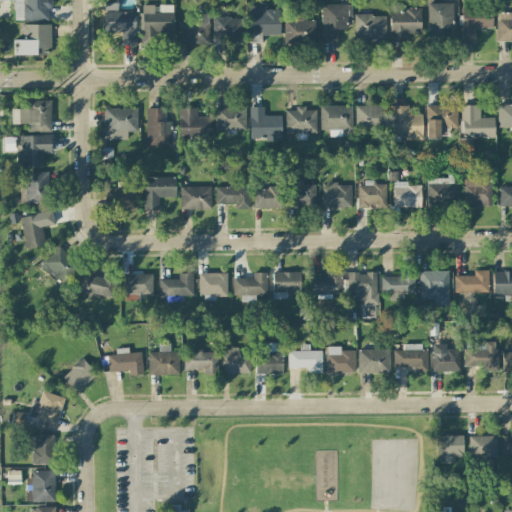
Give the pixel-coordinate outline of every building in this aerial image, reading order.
[(13,0),(14,21),(50,20),(49,0),(0,0),(1,0),(9,0),(13,0)] [(117,10),(116,0),(103,0),(104,11),(117,10)] [(453,3),(428,3),(428,31),(453,31),(453,3)] [(322,4),(321,42),(336,42),(337,30),(347,30),(347,4),(322,4)] [(173,5),(160,5),(160,12),(153,12),(153,5),(139,6),(140,29),(141,29),(141,45),(154,45),(154,32),(173,31),(173,5)] [(280,35),(279,9),(267,10),(267,6),(248,6),(249,42),(261,42),(261,35),(280,35)] [(420,33),(421,7),(391,7),(390,42),(408,43),(408,33),(420,33)] [(136,45),(135,11),(103,12),(103,33),(121,33),(121,46),(136,45)] [(492,28),(492,11),(460,12),(461,41),(474,41),(474,28),(492,28)] [(511,41),(511,12),(496,13),(497,41),(511,41)] [(386,40),(385,15),(354,15),(354,40),(386,40)] [(208,17),(178,16),(178,43),(208,44),(208,17)] [(244,44),(244,18),(213,17),(212,43),(244,44)] [(283,42),(315,43),(315,21),(284,20),(283,42)] [(50,24),(21,25),(21,40),(13,40),(13,55),(50,55),(50,24)] [(50,101),(30,101),(30,109),(11,109),(12,124),(27,124),(28,132),(51,131),(50,101)] [(497,127),(511,127),(511,104),(497,104),(497,127)] [(422,138),(422,114),(408,114),(407,105),(390,106),(390,139),(422,138)] [(425,106),(426,137),(446,136),(446,128),(457,127),(456,105),(425,106)] [(494,117),(479,118),(479,105),(461,105),(461,141),(469,141),(469,138),(494,138),(494,117)] [(319,106),(319,130),(329,130),(329,136),(340,136),(340,129),(351,129),(351,106),(319,106)] [(385,106),(355,106),(355,132),(385,132),(385,106)] [(215,131),(246,130),(245,107),(214,107),(215,131)] [(281,142),(281,116),(263,116),(263,107),(249,107),(249,138),(264,138),(264,142),(281,142)] [(315,110),(304,110),(304,107),(295,107),(295,110),(284,110),(285,134),(316,133),(315,110)] [(137,108),(104,109),(104,139),(127,139),(127,132),(137,132),(137,108)] [(165,108),(146,108),(146,147),(171,147),(171,122),(166,122),(165,108)] [(188,140),(210,140),(209,109),(178,109),(179,136),(187,135),(188,140)] [(51,154),(50,135),(19,136),(20,168),(42,167),(42,154),(51,154)] [(24,203),(48,203),(48,172),(25,172),(24,203)] [(175,177),(143,177),(143,210),(158,210),(158,197),(175,197),(175,177)] [(426,177),(426,206),(458,205),(458,183),(453,183),(453,177),(426,177)] [(491,180),(463,179),(462,205),(491,205),(491,180)] [(314,184),(303,185),(302,180),(287,181),(288,208),(315,207),(314,184)] [(421,207),(420,185),(408,185),(408,181),(393,182),(393,207),(421,207)] [(323,208),(351,207),(351,183),(322,184),(323,208)] [(386,183),(357,183),(357,207),(385,207),(386,183)] [(511,205),(511,185),(498,186),(498,206),(511,205)] [(179,210),(211,209),(210,186),(179,187),(179,210)] [(137,210),(137,187),(105,188),(105,211),(137,210)] [(248,187),(214,187),(214,204),(235,204),(235,209),(249,209),(248,187)] [(281,187),(253,187),(253,208),(281,208),(281,187)] [(42,226),(53,224),(52,212),(19,216),(23,248),(44,245),(42,226)] [(64,285),(81,266),(58,245),(41,264),(64,285)] [(454,293),(488,292),(488,270),(473,270),(473,275),(453,276),(454,293)] [(311,277),(311,296),(331,296),(331,294),(341,294),(341,271),(326,271),(326,277),(311,277)] [(381,277),(380,295),(414,295),(414,271),(400,271),(400,277),(381,277)] [(448,303),(448,271),(419,271),(420,304),(448,303)] [(492,295),(511,295),(511,271),(493,271),(492,295)] [(116,280),(83,272),(78,290),(112,298),(116,280)] [(267,273),(252,272),(252,278),(232,278),(232,295),(266,295),(267,273)] [(299,272),(272,272),(273,293),(300,293),(299,272)] [(377,303),(376,272),(346,273),(347,304),(377,303)] [(159,296),(193,295),(192,273),(178,274),(178,279),(158,279),(159,296)] [(227,273),(199,273),(198,295),(226,296),(227,273)] [(152,295),(152,274),(123,274),(123,295),(152,295)] [(463,367),(483,366),(483,372),(497,371),(497,342),(480,343),(480,349),(463,349),(463,367)] [(445,343),(432,343),(433,372),(460,371),(459,349),(446,349),(445,343)] [(179,374),(178,352),(169,352),(169,344),(158,345),(158,352),(147,352),(148,375),(179,374)] [(425,344),(402,344),(402,350),(393,350),(393,367),(413,366),(413,373),(426,372),(425,344)] [(353,350),(340,350),(340,346),(325,347),(326,373),(354,372),(353,350)] [(249,374),(249,352),(237,352),(237,347),(224,347),(223,373),(249,374)] [(108,372),(129,371),(129,375),(142,374),(141,352),(128,353),(128,348),(115,348),(115,355),(107,355),(108,372)] [(358,374),(389,373),(389,349),(357,350),(358,374)] [(287,368),(307,368),(307,373),(321,373),(321,350),(287,351),(287,368)] [(511,350),(502,350),(502,371),(511,371),(511,350)] [(217,352),(183,353),(183,370),(202,370),(202,374),(218,374),(217,352)] [(74,392),(96,375),(82,358),(61,376),(74,392)] [(35,420),(57,425),(63,396),(40,392),(35,420)] [(32,464),(53,464),(54,435),(33,435),(32,464)] [(437,436),(437,463),(454,463),(454,457),(463,457),(462,435),(437,436)] [(511,435),(501,436),(502,457),(511,456),(511,435)] [(468,436),(468,456),(496,457),(497,436),(468,436)] [(55,501),(54,470),(27,471),(27,502),(55,501)] [(18,483),(19,471),(8,471),(8,482),(18,483)]
